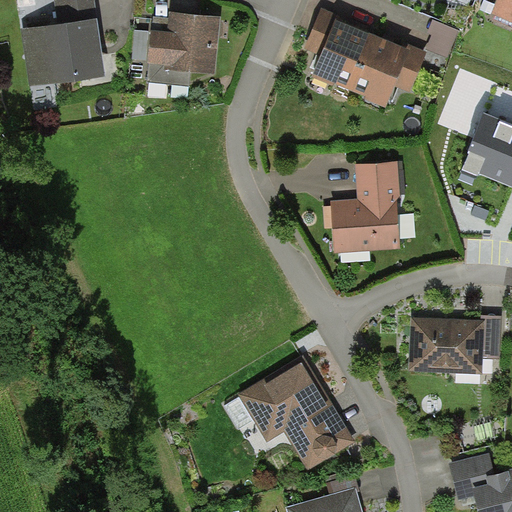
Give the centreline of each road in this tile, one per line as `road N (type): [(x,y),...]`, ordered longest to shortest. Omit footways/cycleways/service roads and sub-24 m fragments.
road 1 (track): [(180,511),(148,421),(70,281),(0,124)]
road 2 (residential): [(325,325),(244,180),(238,150),(245,93),(283,4)]
road 3 (residential): [(412,511),(392,420),(369,403),(325,325)]
road 4 (residential): [(325,325),(410,284),(511,277)]
